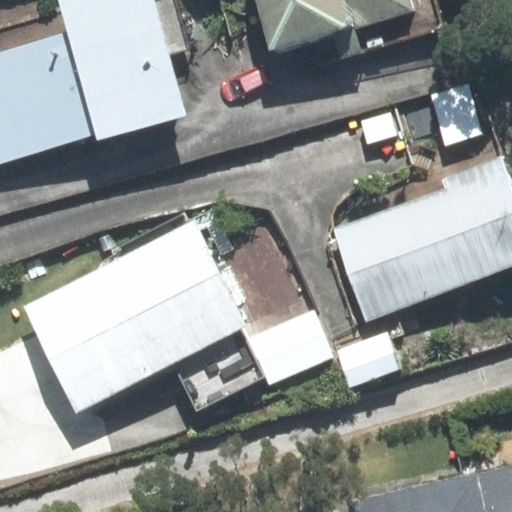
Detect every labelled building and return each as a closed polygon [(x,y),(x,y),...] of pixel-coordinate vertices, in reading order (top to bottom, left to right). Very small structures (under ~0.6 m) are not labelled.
[(0,120),(0,158),(192,106),(162,0),(87,0),(75,3),(86,40),(0,63),(0,99),(6,119),(0,120)] [(414,0),(253,0),(269,57),(418,15),(414,0)] [(511,180),(344,239),(372,316),(511,267),(511,180)] [(206,233),(40,315),(87,410),(254,327),(206,233)] [(394,338),(343,356),(355,390),(406,373),(394,338)] [(511,511),(511,477),(370,509),(370,511),(511,511)]
